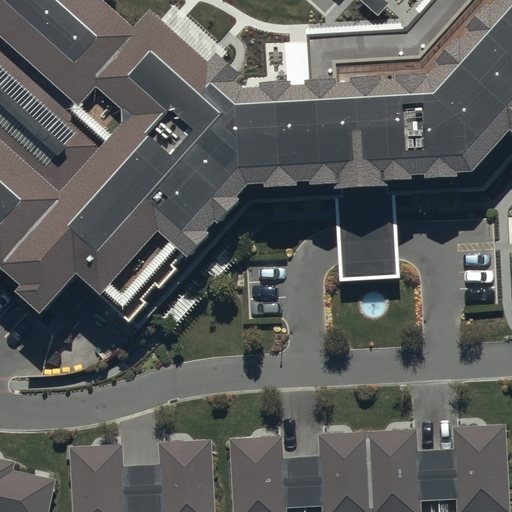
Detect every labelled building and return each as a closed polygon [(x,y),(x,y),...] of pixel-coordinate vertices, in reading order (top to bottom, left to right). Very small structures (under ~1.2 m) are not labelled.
[(0,0),(0,263),(29,289),(23,298),(48,319),(84,279),(108,298),(166,234),(195,262),(216,238),(213,235),(222,225),(226,228),(248,205),(244,202),(254,188),(271,187),(271,193),(304,191),(305,185),(318,185),(319,190),(418,185),(418,179),(432,178),(432,183),(464,182),(464,176),(481,176),(511,140),(511,0),(464,0),(424,47),(338,51),(341,84),(313,85),(313,90),(297,90),(297,86),(267,87),(267,92),(250,92),(243,87),(250,79),(223,57),(215,66),(159,15),(142,33),(105,0),(0,0)] [(383,0),(360,0),(359,2),(381,20),(392,7),(383,0)] [(231,440),(234,511),(288,511),(288,509),(323,507),(323,511),(422,511),(422,502),(458,501),(458,511),(511,511),(511,510),(509,427),(455,429),(455,451),(419,453),(418,431),(320,435),(321,458),(285,459),(285,438),(231,440)] [(71,447),(73,511),(217,511),(215,443),(160,444),(161,466),(123,467),(123,445),(71,447)] [(0,511),(50,511),(57,480),(15,472),(17,463),(0,459),(0,511)]
